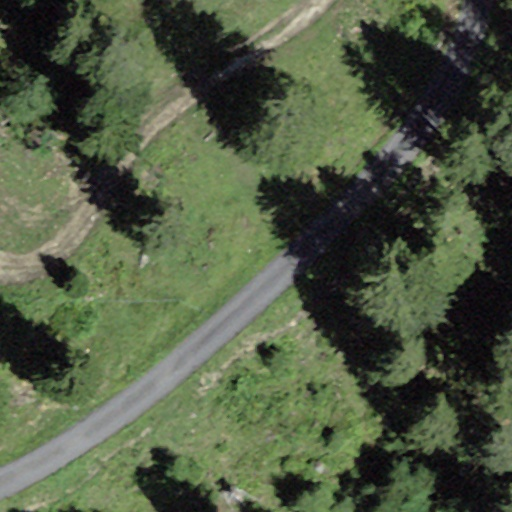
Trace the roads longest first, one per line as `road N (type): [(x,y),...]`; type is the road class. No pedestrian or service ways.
road 1 (track): [(0,482),(86,445),(366,209),(471,34),(479,0)]
road 2 (track): [(0,265),(173,125),(300,0)]
